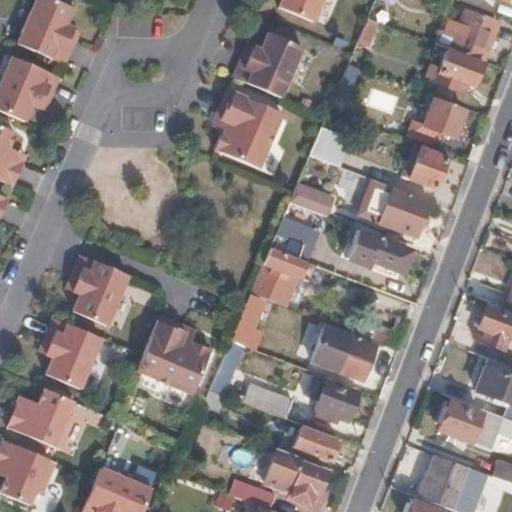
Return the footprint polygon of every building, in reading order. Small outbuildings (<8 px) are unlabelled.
[(63,34),(66,25),(59,23),(66,6),(51,0),(27,0),(9,43),(58,64),(69,37),(63,34)] [(310,22),(318,0),(278,0),(275,8),(310,22)] [(478,63),(493,24),(456,10),(451,22),(456,23),(448,42),(435,37),(431,45),(478,63)] [(364,49),(375,23),(368,20),(363,19),(353,44),(364,49)] [(69,37),(73,28),(66,25),(63,34),(69,37)] [(279,97),(300,46),(265,32),(258,49),(250,45),(247,54),(240,51),(230,77),(271,94),(279,97)] [(247,54),(250,45),(243,42),(240,51),(247,54)] [(470,86),(477,66),(442,53),(430,82),(460,94),(464,84),(470,86)] [(42,101),(53,76),(4,55),(0,64),(0,112),(17,120),(24,104),(31,107),(35,98),(42,101)] [(340,102),(353,72),(357,74),(359,69),(345,64),(330,97),(340,102)] [(255,167),(278,112),(223,90),(213,114),(218,116),(213,128),(219,131),(212,149),(255,167)] [(38,110),(42,101),(35,98),(31,107),(38,110)] [(451,137),(460,113),(428,101),(419,125),(410,121),(404,136),(436,148),(442,133),(451,137)] [(213,128),(218,116),(213,114),(207,127),(213,128)] [(336,167),(347,139),(318,127),(308,148),(305,156),(336,167)] [(14,160),(0,154),(2,147),(0,146),(0,142),(4,132),(0,129),(0,182),(5,184),(14,160)] [(14,160),(17,153),(2,147),(0,154),(14,160)] [(431,189),(442,160),(411,148),(400,177),(431,189)] [(327,199),(292,185),(288,196),(285,202),(313,212),(320,215),(327,199)] [(412,238),(426,202),(416,198),(389,188),(375,223),(412,238)] [(295,259),(313,212),(285,202),(266,248),(295,259)] [(398,274),(406,253),(371,239),(363,260),(367,262),(365,267),(392,278),(394,272),(398,274)] [(305,282),(311,266),(295,259),(266,248),(258,265),(268,269),(264,278),(255,274),(248,289),(246,293),(254,297),(256,297),(257,294),(283,305),(288,293),(293,295),(295,289),(290,287),(294,278),(305,282)] [(102,325),(124,273),(76,253),(64,279),(71,283),(67,290),(74,293),(67,310),(102,325)] [(67,290),(71,283),(64,279),(60,287),(67,290)] [(511,315),(511,285),(502,312),(511,315)] [(248,348),(267,301),(256,297),(254,297),(246,293),(246,294),(242,304),(227,339),(242,345),(248,348)] [(506,341),(511,323),(511,319),(482,308),(474,328),(482,332),(477,342),(498,350),(502,339),(506,341)] [(187,391),(205,348),(187,340),(190,334),(178,329),(181,324),(155,313),(138,353),(132,367),(187,391)] [(76,387),(97,336),(48,315),(37,341),(44,344),(41,352),(47,355),(40,371),(76,387)] [(192,329),(181,324),(178,329),(190,334),(192,329)] [(358,381),(371,347),(321,327),(307,360),(358,381)] [(236,358),(242,345),(227,339),(227,340),(224,347),(206,390),(216,394),(220,395),(236,358)] [(41,352),(44,344),(37,341),(34,349),(41,352)] [(511,369),(485,358),(473,392),(504,403),(499,417),(511,422),(511,369)] [(342,420),(353,394),(322,383),(312,408),(315,410),(313,413),(335,423),(337,418),(342,420)] [(290,402),(248,384),(239,403),(277,418),(283,420),(290,402)] [(54,448),(69,413),(61,409),(67,397),(49,390),(39,386),(33,399),(29,397),(26,404),(13,398),(1,424),(20,433),(42,442),(54,448)] [(211,407),(216,394),(206,390),(205,391),(200,402),(211,407)] [(29,397),(16,391),(13,398),(26,404),(29,397)] [(511,445),(511,422),(499,417),(476,408),(474,414),(446,403),(433,436),(485,456),(492,439),(511,445)] [(335,443),(298,429),(291,448),(327,463),(335,443)] [(42,442),(20,433),(16,440),(38,450),(42,442)] [(35,492),(49,459),(0,438),(0,475),(0,476),(0,492),(23,502),(29,489),(35,492)] [(323,472),(299,463),(301,459),(273,449),(265,471),(274,474),(269,486),(288,493),(286,497),(298,502),(297,504),(309,509),(323,472)] [(447,511),(466,511),(480,475),(460,468),(428,455),(412,498),(447,511)] [(511,485),(511,468),(496,461),(490,476),(491,478),(505,483),(511,486),(511,485)] [(136,511),(147,487),(96,465),(95,467),(92,477),(76,511),(136,511)] [(269,486),(274,474),(265,471),(261,482),(269,486)] [(267,510),(273,495),(247,485),(240,500),(257,506),(260,507),(267,510)] [(434,511),(408,502),(404,511),(434,511)]
